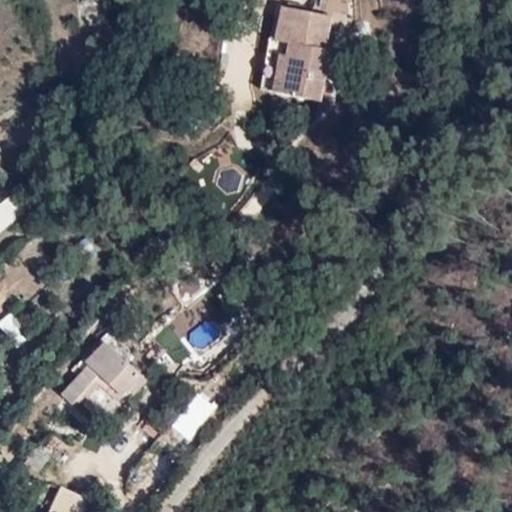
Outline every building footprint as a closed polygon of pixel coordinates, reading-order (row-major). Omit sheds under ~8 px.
[(269,73),(263,106),(312,115),(322,71),(312,68),(316,31),(281,25),(277,37),(263,34),(256,71),(269,73)] [(250,103),(263,106),(269,73),(256,71),(250,103)] [(220,190),(241,186),(237,167),(217,171),(220,190)] [(10,194),(0,201),(0,230),(24,211),(10,194)] [(12,311),(0,318),(0,323),(13,347),(28,339),(12,311)] [(131,406),(145,388),(114,363),(133,342),(117,327),(96,351),(100,356),(81,379),(88,387),(59,416),(71,428),(92,404),(100,395),(115,406),(126,414),(131,406)] [(154,395),(145,388),(131,406),(142,412),(154,395)] [(100,395),(92,404),(109,417),(115,406),(100,395)] [(60,486),(47,511),(80,511),(87,499),(60,486)]
